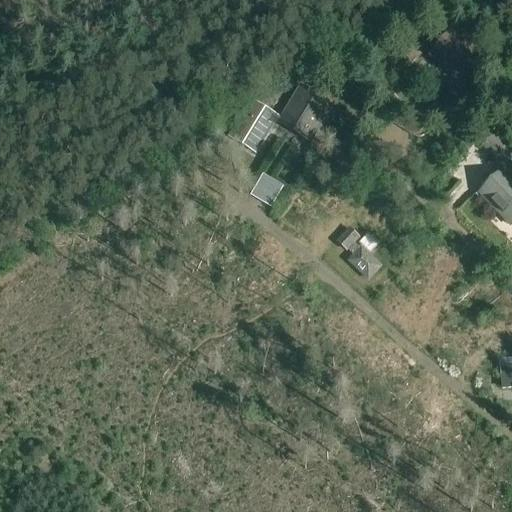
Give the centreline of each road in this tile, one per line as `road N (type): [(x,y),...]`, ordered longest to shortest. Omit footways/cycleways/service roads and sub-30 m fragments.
road 1 (track): [(511,449),(296,268)]
road 2 (track): [(511,275),(392,174)]
